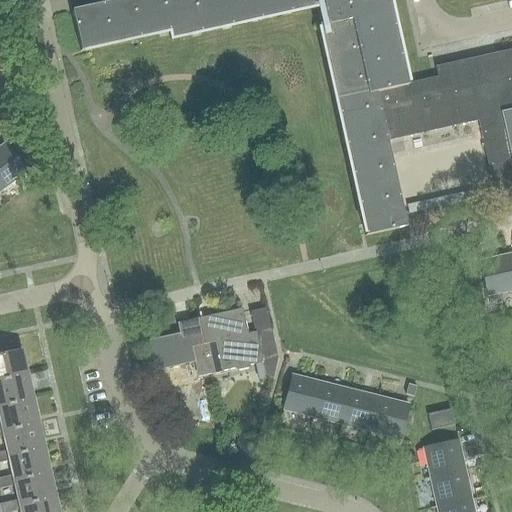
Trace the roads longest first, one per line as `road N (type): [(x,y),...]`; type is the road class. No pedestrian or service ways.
road 1 (unknown): [(511,225),(103,313)]
road 2 (residential): [(96,281),(35,0)]
road 3 (residential): [(154,454),(124,410),(96,281)]
road 4 (residential): [(330,511),(154,454)]
